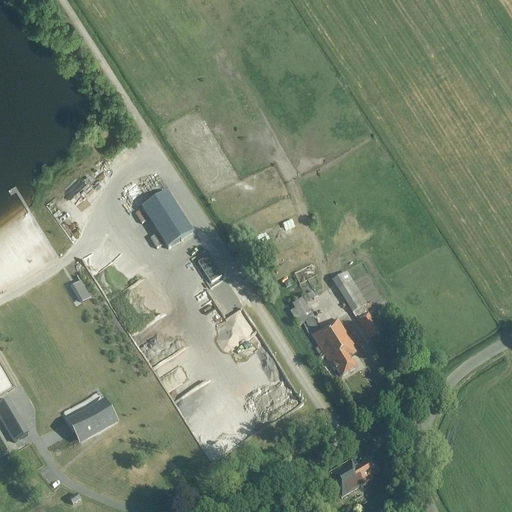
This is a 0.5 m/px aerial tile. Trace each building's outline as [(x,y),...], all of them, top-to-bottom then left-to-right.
[(95,54),(89,58),(95,69),(101,66),(95,54)] [(460,86),(469,102),(478,97),(470,81),(460,86)] [(99,143),(108,153),(114,147),(105,137),(99,143)] [(106,164),(111,169),(115,165),(110,160),(106,164)] [(124,164),(125,171),(134,169),(132,162),(124,164)] [(193,234),(167,193),(141,210),(168,250),(193,234)] [(279,243),(296,237),(290,223),(274,229),(279,243)] [(197,264),(201,269),(211,263),(207,257),(197,264)] [(211,263),(201,269),(204,274),(214,268),(211,263)] [(309,279),(320,274),(316,266),(305,271),(309,279)] [(204,274),(208,279),(217,273),(214,268),(204,274)] [(217,273),(208,279),(211,284),(221,278),(217,273)] [(345,275),(332,283),(352,316),(365,308),(345,275)] [(319,332),(313,320),(315,318),(313,314),(311,315),(305,306),(316,299),(312,293),(292,306),(295,311),(290,314),(299,328),(306,324),(312,337),(311,337),(331,369),(334,367),(341,379),(357,369),(350,358),(358,353),(337,321),(319,332)] [(381,334),(368,314),(356,322),(369,342),(381,334)] [(80,443),(115,422),(99,394),(63,415),(80,443)] [(7,401),(0,404),(0,419),(14,444),(28,436),(7,401)] [(329,474),(333,481),(332,482),(341,499),(374,479),(372,477),(380,472),(371,459),(354,469),(350,461),(329,474)] [(182,461),(151,472),(157,489),(185,479),(182,470),(185,469),(182,461)] [(80,501),(77,496),(69,501),(72,506),(80,501)]
